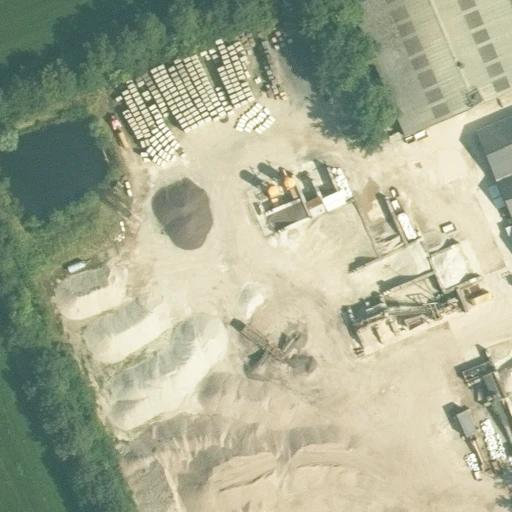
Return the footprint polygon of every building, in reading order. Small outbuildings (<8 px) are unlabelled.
[(345,0),(405,139),(511,93),(511,7),(509,0),(345,0)] [(188,61),(144,81),(159,115),(204,94),(188,61)] [(122,83),(106,89),(118,120),(150,107),(137,76),(121,82),(122,83)] [(511,222),(511,116),(474,133),(511,222)] [(313,511),(298,493),(286,503),(293,511),(313,511)] [(229,502),(227,511),(244,511),(245,504),(229,502)]
